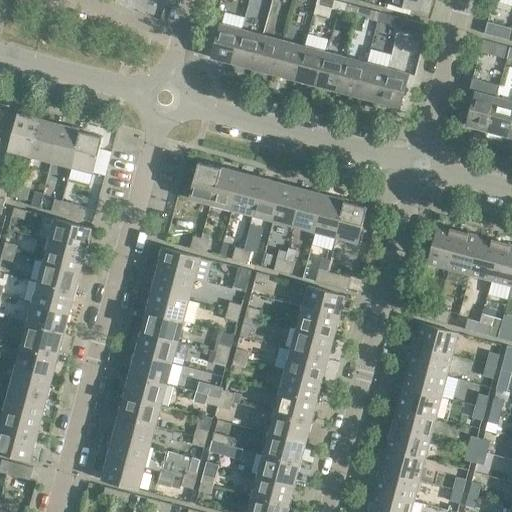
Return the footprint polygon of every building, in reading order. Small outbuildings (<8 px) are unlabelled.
[(338,1),(334,0),(325,0),(324,6),(336,9),(338,1)] [(422,0),(386,0),(386,1),(420,10),(422,0)] [(428,25),(404,18),(401,30),(425,37),(428,25)] [(511,28),(487,21),(484,33),(508,40),(511,28)] [(211,57),(232,63),(241,29),(220,23),(211,57)] [(262,35),(241,29),(232,63),(253,68),(262,35)] [(283,40),(262,35),(253,68),(274,74),(283,40)] [(482,39),(479,51),(503,58),(507,46),(482,39)] [(304,46),(283,40),(274,74),(295,80),(304,46)] [(325,51),(304,46),(295,80),(316,85),(325,51)] [(346,57),(325,51),(316,85),(337,91),(346,57)] [(366,62),(346,57),(337,91),(358,96),(366,62)] [(387,68),(366,62),(358,96),(378,102),(387,68)] [(409,74),(387,68),(378,102),(400,107),(409,74)] [(466,125),(487,131),(496,97),(475,91),(466,125)] [(511,121),(511,101),(496,97),(487,131),(508,136),(511,121)] [(0,139),(10,142),(11,142),(17,118),(16,118),(0,113),(0,139)] [(39,119),(17,113),(16,118),(17,118),(11,142),(10,142),(8,149),(30,155),(39,119)] [(60,125),(39,119),(30,155),(51,160),(60,125)] [(81,130),(60,125),(51,160),(71,166),(81,130)] [(103,136),(81,130),(71,166),(105,175),(112,148),(100,145),(103,136)] [(220,167),(198,162),(189,197),(211,203),(220,167)] [(241,173),(220,167),(211,203),(232,209),(241,173)] [(262,178),(241,173),(232,209),(252,214),(262,178)] [(283,184),(262,178),(252,214),(273,220),(283,184)] [(14,183),(10,195),(19,197),(22,185),(14,183)] [(304,189),(283,184),(273,220),(294,225),(304,189)] [(30,187),(22,185),(19,197),(27,200),(30,187)] [(324,195),(304,189),(294,225),(315,231),(324,195)] [(34,190),(30,205),(38,207),(42,192),(34,190)] [(345,200),(324,195),(315,231),(336,236),(345,200)] [(54,199),(51,211),(59,213),(62,201),(54,199)] [(367,206),(345,200),(336,236),(358,242),(367,206)] [(86,207),(62,201),(59,213),(82,219),(86,207)] [(14,207),(12,216),(24,219),(26,210),(14,207)] [(91,228),(55,218),(49,240),(85,250),(91,228)] [(459,231),(437,225),(427,263),(449,269),(459,231)] [(480,236),(459,231),(449,269),(470,275),(480,236)] [(193,236),(190,248),(198,250),(201,238),(193,236)] [(502,242),(480,236),(470,275),(491,280),(502,242)] [(210,240),(201,238),(198,250),(206,252),(210,240)] [(246,239),(243,249),(251,251),(256,252),(259,243),(246,239)] [(85,250),(49,240),(44,261),(79,270),(85,250)] [(17,245),(5,242),(2,250),(15,253),(17,245)] [(511,282),(511,244),(502,242),(491,280),(511,286),(511,282)] [(223,243),(220,254),(226,256),(229,244),(223,243)] [(199,257),(164,247),(158,269),(193,279),(194,278),(205,281),(210,261),(199,258),(199,257)] [(235,247),(231,259),(240,261),(243,249),(235,247)] [(251,251),(243,249),(240,261),(248,263),(251,251)] [(15,253),(2,250),(0,258),(13,262),(15,253)] [(278,250),(276,258),(285,260),(287,252),(278,250)] [(266,253),(263,263),(270,265),(273,255),(266,253)] [(321,257),(318,269),(327,271),(330,259),(321,257)] [(276,258),(273,270),(281,272),(285,260),(276,258)] [(293,262),(285,260),(281,272),(290,274),(293,262)] [(79,270),(44,261),(38,282),(74,291),(79,270)] [(236,275),(233,289),(245,292),(249,279),(251,270),(239,267),(236,275)] [(193,279),(158,269),(152,290),(188,299),(193,279)] [(318,269),(315,281),(323,283),(327,271),(318,269)] [(350,277),(327,271),(323,283),(347,290),(350,277)] [(257,272),(254,280),(267,284),(269,275),(257,272)] [(74,291),(38,282),(33,303),(68,312),(74,291)] [(344,295),(308,285),(302,307),(338,317),(344,295)] [(188,299),(152,290),(147,311),(182,320),(188,299)] [(229,301),(227,310),(240,313),(242,305),(229,301)] [(417,302),(414,315),(438,321),(441,309),(417,302)] [(68,312),(33,303),(27,324),(63,333),(68,312)] [(260,310),(247,306),(245,315),(258,318),(260,310)] [(338,317),(302,307),(297,328),(332,338),(338,317)] [(441,309),(438,321),(446,323),(449,311),(441,309)] [(240,313),(227,310),(225,318),(237,321),(240,313)] [(182,320),(147,311),(141,332),(177,341),(182,320)] [(258,318),(245,315),(243,323),(255,326),(258,318)] [(467,319),(465,328),(476,331),(479,322),(467,319)] [(491,326),(479,322),(476,331),(488,335),(491,326)] [(458,333),(419,323),(414,344),(452,354),(458,333)] [(63,333),(27,324),(21,345),(57,355),(63,333)] [(332,338),(297,328),(291,349),(327,358),(332,338)] [(500,328),(498,337),(509,340),(511,331),(500,328)] [(177,341),(141,332),(136,352),(171,362),(177,341)] [(218,343),(216,352),(228,355),(231,347),(218,343)] [(452,354),(414,344),(408,366),(446,376),(452,354)] [(57,355),(21,345),(16,366),(51,375),(57,355)] [(511,347),(507,346),(502,367),(511,370),(511,364),(511,347)] [(249,351),(236,348),(234,356),(246,360),(249,351)] [(327,358),(291,349),(286,370),(321,379),(327,358)] [(171,362),(136,352),(130,374),(166,383),(171,362)] [(228,355),(216,352),(214,360),(226,363),(228,355)] [(490,352),(487,364),(496,366),(499,354),(490,352)] [(246,360),(234,356),(232,365),(244,368),(246,360)] [(496,366),(487,364),(484,375),(493,378),(496,366)] [(51,375),(16,366),(10,387),(46,396),(51,375)] [(446,376),(408,366),(403,386),(441,396),(446,376)] [(511,370),(502,367),(498,379),(508,382),(511,370)] [(321,379),(286,370),(280,391),(316,400),(321,379)] [(166,383),(130,374),(125,395),(160,404),(166,383)] [(210,386),(208,395),(220,398),(222,390),(210,386)] [(441,396),(403,386),(397,407),(435,418),(441,396)] [(46,396),(10,387),(5,408),(40,417),(46,396)] [(234,393),(222,390),(220,398),(232,401),(234,393)] [(316,400),(280,391),(274,412),(310,422),(316,400)] [(479,394),(476,405),(485,408),(488,396),(479,394)] [(160,404),(125,395),(119,416),(155,425),(160,404)] [(220,398),(208,395),(206,403),(218,406),(220,398)] [(503,400),(494,397),(491,409),(500,412),(503,400)] [(232,401),(220,398),(218,406),(230,409),(232,401)] [(485,408),(476,405),(473,417),(482,419),(485,408)] [(435,418),(397,407),(392,428),(430,438),(435,418)] [(40,417),(5,408),(0,425),(0,428),(35,438),(40,417)] [(500,412),(491,409),(487,421),(496,423),(500,412)] [(310,422),(274,412),(269,433),(304,442),(310,422)] [(155,425),(119,416),(113,437),(149,446),(155,425)] [(196,427),(194,436),(206,439),(208,431),(196,427)] [(35,438),(0,428),(0,452),(29,460),(35,438)] [(430,438),(392,428),(386,449),(424,459),(430,438)] [(227,435),(214,432),(212,440),(224,444),(227,435)] [(304,442),(269,433),(263,454),(299,463),(304,442)] [(471,434),(467,448),(477,450),(480,437),(471,434)] [(206,439),(194,436),(192,444),(204,447),(206,439)] [(149,446),(113,437),(108,457),(143,467),(149,446)] [(489,439),(480,437),(477,450),(486,453),(489,439)] [(224,444),(212,440),(210,449),(222,452),(224,444)] [(477,450),(467,448),(464,461),(473,464),(477,450)] [(424,459),(386,449),(380,469),(419,480),(424,459)] [(181,477),(187,456),(165,450),(160,471),(181,477)] [(486,453),(477,450),(473,464),(482,466),(486,453)] [(299,463),(263,454),(258,475),(293,484),(299,463)] [(143,467),(108,457),(102,479),(138,489),(143,467)] [(10,461),(1,459),(0,464),(0,471),(7,473),(10,461)] [(33,467),(10,461),(7,473),(30,480),(33,467)] [(201,482),(213,485),(219,465),(206,461),(201,482)] [(185,469),(183,477),(195,481),(197,472),(185,469)] [(419,480),(380,469),(375,491),(413,501),(419,480)] [(160,473),(157,485),(170,489),(174,477),(160,473)] [(293,484),(258,475),(252,496),(288,505),(293,484)] [(195,481),(183,477),(180,486),(193,489),(195,481)] [(457,477),(454,489),(463,491),(466,479),(457,477)] [(481,483),(471,481),(468,493),(477,495),(481,483)] [(213,485),(201,482),(199,490),(211,494),(213,485)] [(117,489),(105,486),(103,495),(115,498),(117,489)] [(129,493),(117,489),(115,498),(127,501),(129,493)] [(463,491),(454,489),(450,501),(459,503),(463,491)] [(410,511),(413,501),(375,491),(369,511),(372,511),(410,511)] [(477,495),(468,493),(465,504),(474,507),(477,495)] [(286,511),(288,505),(252,496),(247,511),(286,511)] [(159,500),(147,497),(144,506),(157,509),(159,500)] [(168,511),(171,504),(159,500),(157,509),(167,511),(168,511)]
